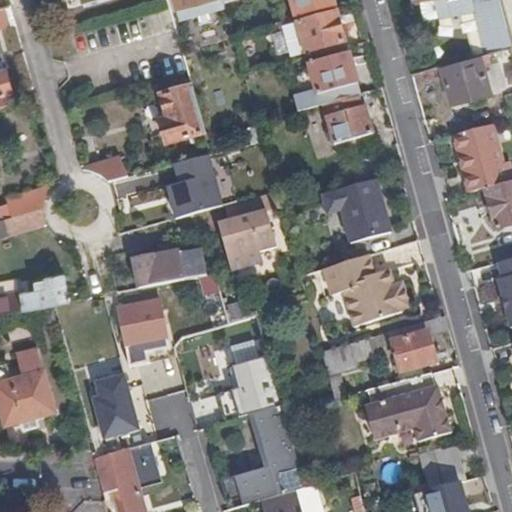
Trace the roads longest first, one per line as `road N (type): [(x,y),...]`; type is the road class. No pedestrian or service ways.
road 1 (residential): [(511,511),(373,0)]
road 2 (residential): [(74,190),(21,0)]
